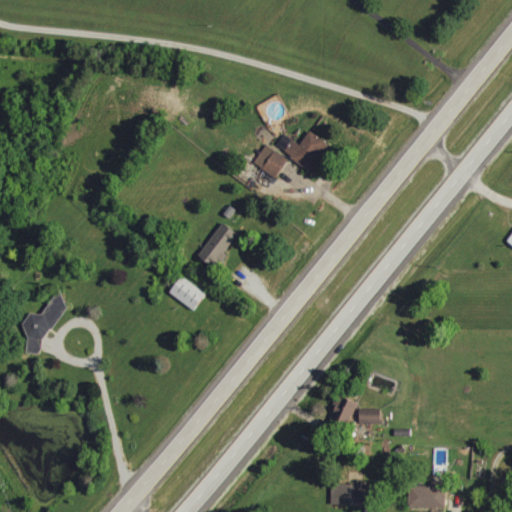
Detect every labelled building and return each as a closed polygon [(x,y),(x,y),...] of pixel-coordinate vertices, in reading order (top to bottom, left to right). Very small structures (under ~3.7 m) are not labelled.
[(278,146),(315,170),(332,144),(312,131),(303,144),(286,133),(278,146)] [(256,162),(278,177),(290,159),(269,144),(256,162)] [(219,265),(241,233),(225,222),(203,254),(219,265)] [(209,292),(183,276),(172,295),(198,310),(209,292)] [(72,304),(58,295),(43,317),(36,312),(22,333),(31,339),(26,347),(37,355),(72,304)] [(361,403),(343,395),(330,427),(341,431),(345,421),(353,424),(361,403)] [(383,423),(383,409),(363,409),(363,423),(383,423)] [(448,508),(448,482),(435,481),(435,487),(412,486),(412,507),(448,508)] [(373,506),(374,485),(334,485),(333,505),(373,506)]
